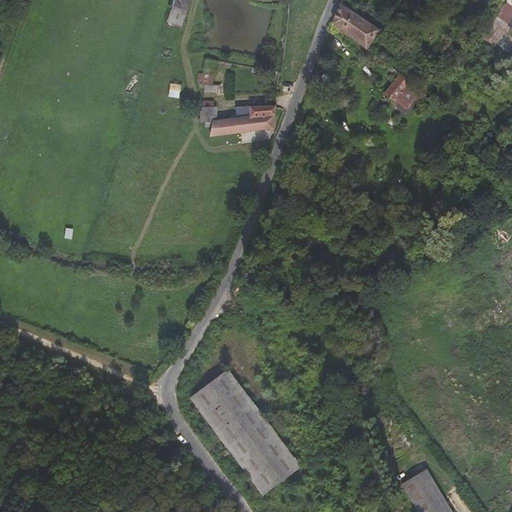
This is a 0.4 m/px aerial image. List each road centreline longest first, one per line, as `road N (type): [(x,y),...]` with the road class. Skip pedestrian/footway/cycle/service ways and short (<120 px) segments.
road 1 (unclassified): [(332,0),(225,288),(164,391),(169,409),(249,511)]
road 2 (track): [(164,391),(0,322)]
